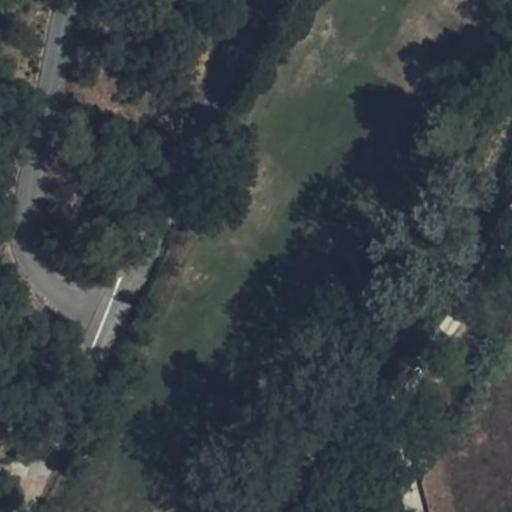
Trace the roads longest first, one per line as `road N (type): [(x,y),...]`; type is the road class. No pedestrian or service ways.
road 1 (residential): [(66,0),(22,235),(30,261),(80,297),(124,315)]
road 2 (unclassified): [(124,315),(268,0)]
road 3 (unclassified): [(20,511),(124,315)]
